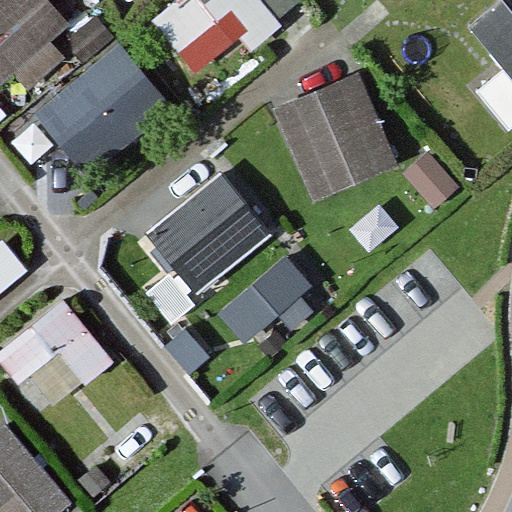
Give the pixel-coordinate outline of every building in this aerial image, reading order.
[(49,0),(0,0),(0,84),(13,73),(30,91),(61,62),(49,48),(73,25),(49,0)] [(169,0),(153,13),(181,46),(223,11),(251,43),(281,18),(278,13),(266,0),(169,0)] [(266,0),(278,13),(294,0),(266,0)] [(511,12),(502,0),(469,26),(504,71),(479,91),(507,127),(511,123),(511,12)] [(98,17),(65,44),(81,63),(114,36),(98,17)] [(120,40),(37,107),(84,165),(167,99),(120,40)] [(275,108),(312,199),(396,165),(359,74),(275,108)] [(427,152),(404,173),(434,206),(457,185),(427,152)] [(220,176),(148,235),(195,292),(266,234),(220,176)] [(395,229),(377,208),(351,230),(369,251),(395,229)] [(0,293),(26,272),(3,244),(0,245),(0,293)] [(287,256),(221,313),(245,341),(280,311),(293,326),(311,311),(297,295),(310,284),(287,256)] [(168,269),(147,287),(172,316),(193,299),(168,269)] [(63,297),(0,344),(0,359),(37,409),(107,356),(63,297)] [(187,324),(165,343),(189,370),(211,351),(187,324)] [(276,329),(259,342),(268,353),(285,340),(276,329)] [(6,421),(0,426),(0,511),(56,511),(73,500),(6,421)] [(97,462),(80,476),(94,492),(110,478),(97,462)]
